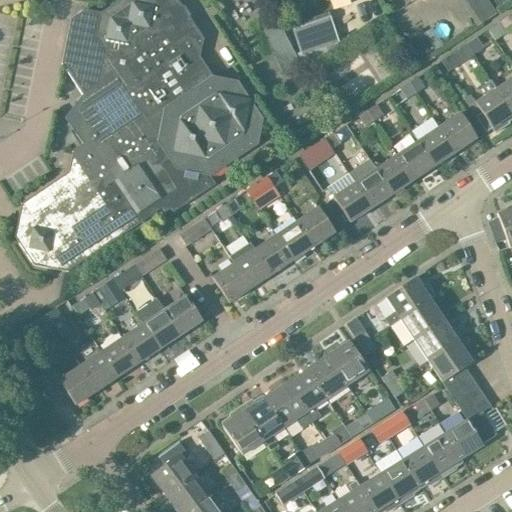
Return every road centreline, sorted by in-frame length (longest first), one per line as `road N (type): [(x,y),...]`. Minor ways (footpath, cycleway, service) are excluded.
road 1 (residential): [(93,445),(461,202)]
road 2 (residential): [(0,157),(33,134),(58,0)]
road 3 (residential): [(511,359),(461,202)]
